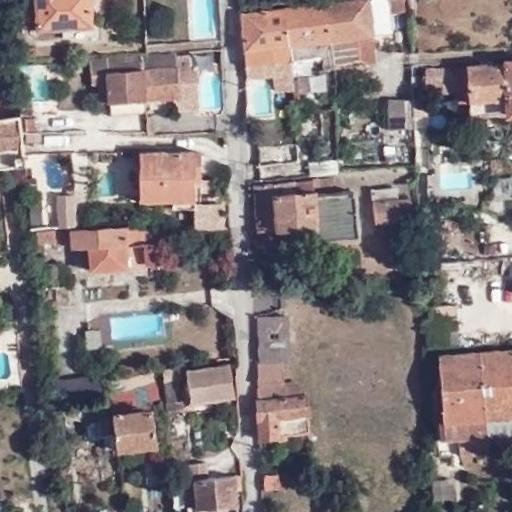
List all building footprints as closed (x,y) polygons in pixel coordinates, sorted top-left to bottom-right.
[(32,0),(33,7),(21,8),(22,23),(33,23),(34,32),(93,28),(92,0),(32,0)] [(357,37),(373,34),(390,32),(388,11),(404,9),(402,0),(364,0),(325,4),(329,41),(331,40),(335,69),(361,65),(360,58),(357,37)] [(329,41),(325,4),(285,9),(289,46),(291,60),(311,58),(321,56),(323,69),(331,68),(329,41)] [(285,9),(241,14),(244,66),(278,64),(277,46),(289,46),(285,9)] [(375,62),(373,34),(357,37),(360,58),(375,62)] [(141,72),(144,99),(179,96),(180,109),(199,108),(195,67),(177,69),(175,51),(140,53),(140,59),(141,72)] [(108,101),(144,99),(141,72),(140,59),(140,53),(88,57),(91,83),(106,82),(108,101)] [(312,74),(311,58),(291,60),(291,62),(293,77),(312,74)] [(511,111),(511,60),(507,61),(506,64),(495,65),(494,61),(482,62),(482,67),(455,69),(455,72),(451,73),(451,69),(427,71),(428,85),(444,84),(444,81),(456,80),(458,103),(469,102),(471,114),(511,111)] [(278,64),(244,66),(244,81),(271,78),(272,95),(295,93),(293,77),(291,62),(278,64)] [(9,117),(20,116),(17,93),(6,94),(9,117)] [(404,98),(388,100),(390,131),(406,129),(404,98)] [(145,112),(147,131),(154,130),(152,111),(145,112)] [(0,167),(26,165),(22,132),(20,116),(9,117),(0,118),(0,167)] [(172,199),(196,197),(195,176),(203,176),(200,147),(137,151),(140,200),(172,199)] [(341,161),(317,163),(318,176),(341,173),(341,161)] [(445,172),(445,186),(469,187),(469,172),(445,172)] [(316,187),(315,178),(255,185),(258,230),(316,226),(317,242),(359,239),(356,193),(316,196),(316,187)] [(334,178),(321,178),(321,186),(335,185),(334,178)] [(61,226),(79,225),(75,183),(68,184),(68,192),(57,193),(61,226)] [(398,188),(374,190),(376,221),(413,219),(411,198),(399,199),(398,188)] [(196,204),(196,197),(172,199),(172,205),(196,204)] [(144,226),(40,230),(40,240),(73,239),(73,246),(88,246),(89,269),(128,268),(127,259),(127,244),(145,244),(144,226)] [(158,226),(144,226),(145,244),(127,244),(127,259),(159,258),(160,258),(165,257),(165,248),(165,242),(158,242),(158,226)] [(61,261),(41,262),(43,282),(63,281),(61,261)] [(428,304),(429,322),(456,321),(454,302),(428,304)] [(282,315),(258,316),(260,361),(284,359),(282,315)] [(459,341),(456,321),(429,322),(425,322),(426,343),(459,341)] [(87,328),(88,346),(102,346),(102,328),(87,328)] [(457,451),(487,449),(487,432),(511,429),(511,348),(440,355),(445,436),(457,435),(457,451)] [(305,393),(303,379),(284,380),(283,361),(256,364),(257,400),(305,393)] [(188,373),(192,396),(234,389),(230,362),(188,369),(188,373)] [(182,364),(164,367),(165,379),(184,375),(182,364)] [(141,407),(151,406),(150,399),(158,397),(154,368),(137,371),(141,407)] [(188,373),(184,375),(165,379),(167,405),(181,404),(192,396),(188,373)] [(259,436),(309,431),(305,393),(257,400),(259,436)] [(110,394),(62,404),(65,418),(85,414),(89,435),(103,433),(105,445),(116,443),(112,413),(110,394)] [(116,443),(117,449),(158,445),(153,410),(112,413),(116,443)] [(178,460),(178,477),(183,477),(195,477),(205,476),(204,460),(178,460)] [(171,477),(170,467),(161,468),(162,486),(172,486),(171,477)] [(277,471),(260,472),(261,486),(277,486),(277,471)] [(236,474),(205,476),(195,477),(196,494),(196,505),(237,504),(237,498),(236,488),(236,474)] [(172,490),(183,489),(183,477),(178,477),(171,477),(172,486),(172,490)] [(183,489),(183,494),(196,494),(195,477),(183,477),(183,489)]
